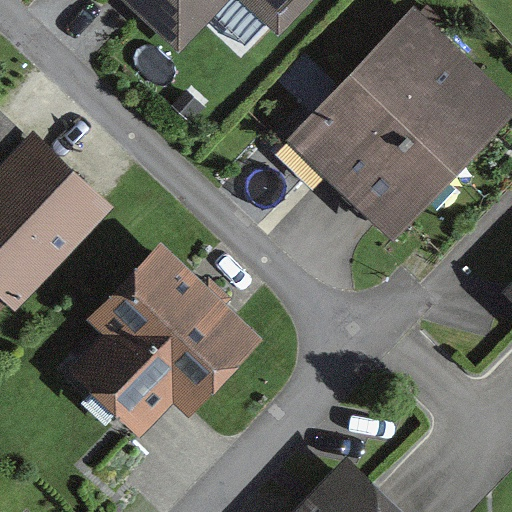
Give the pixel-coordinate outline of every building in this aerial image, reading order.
[(118,0),(177,56),(231,0),(240,0),(279,37),(315,0),(118,0)] [(511,108),(511,102),(411,11),(287,146),(391,241),(511,108)] [(0,169),(29,139),(0,112),(0,169)] [(110,205),(34,134),(29,139),(0,169),(0,291),(16,306),(110,205)] [(160,240),(90,316),(109,333),(76,369),(145,433),(178,398),(190,408),(261,332),(160,240)] [(388,511),(351,477),(317,511),(388,511)]
